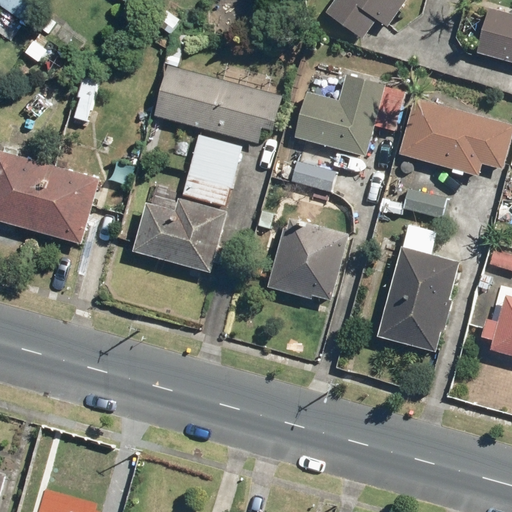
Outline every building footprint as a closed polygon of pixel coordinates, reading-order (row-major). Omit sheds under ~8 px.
[(261,1),(249,0),(211,0),(208,50),(258,53),(261,1)] [(412,0),(339,0),(330,13),(367,39),(381,20),(392,28),(412,0)] [(511,13),(492,8),(480,53),(511,61),(511,13)] [(286,96),(170,67),(158,117),(263,143),(267,128),(277,130),(286,96)] [(343,101),(311,92),(299,138),(370,157),(378,126),(400,132),(411,92),(350,75),(343,101)] [(511,150),(511,123),(418,97),(402,155),(483,177),(487,165),(506,170),(511,150)] [(246,147),(203,135),(186,196),(230,207),(246,147)] [(104,180),(0,151),(0,221),(85,245),(104,180)] [(340,172),(301,161),(295,182),(334,193),(340,172)] [(451,200),(413,189),(407,209),(446,219),(451,200)] [(183,199),(180,211),(151,203),(137,251),(214,273),(231,212),(183,199)] [(291,229),(288,228),(272,287),(316,299),(317,295),(335,300),(353,235),(294,219),(291,229)] [(463,263),(405,248),(382,337),(440,352),(463,263)] [(511,253),(498,250),(494,264),(511,269),(511,253)] [(511,295),(510,295),(494,350),(511,354),(511,295)] [(0,511),(1,511),(11,473),(0,470),(0,511)]
